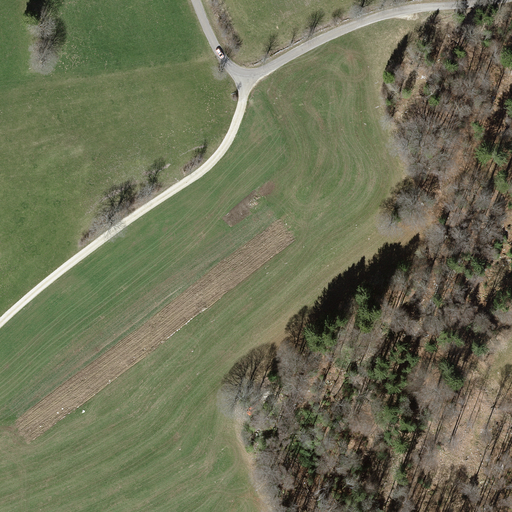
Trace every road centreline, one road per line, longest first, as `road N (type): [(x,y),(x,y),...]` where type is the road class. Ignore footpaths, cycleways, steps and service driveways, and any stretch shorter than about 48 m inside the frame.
road 1 (track): [(0,325),(110,232),(212,165),(240,110),(244,76)]
road 2 (unclassified): [(495,0),(372,17),(244,76),(211,41),(194,0)]
